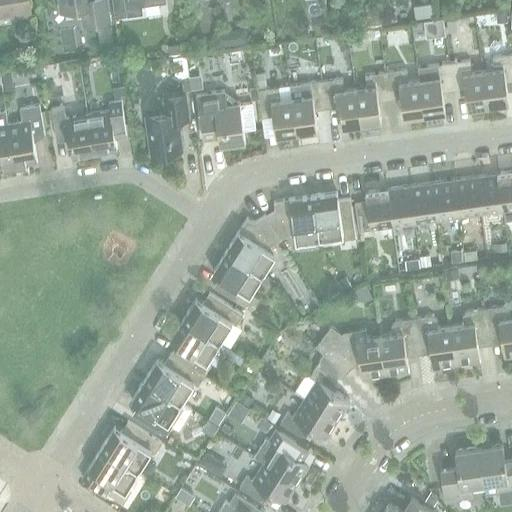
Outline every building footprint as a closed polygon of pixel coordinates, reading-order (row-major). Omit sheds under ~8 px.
[(31,14),(28,0),(0,0),(0,14),(14,12),(14,16),(31,14)] [(61,0),(63,10),(82,7),(84,24),(110,20),(106,0),(61,0)] [(112,0),(115,16),(143,12),(142,4),(166,0),(112,0)] [(483,69),(488,103),(509,100),(506,81),(511,80),(511,51),(493,54),(495,67),(483,69)] [(488,103),(483,69),(472,70),(470,58),(449,61),(453,88),(465,87),(467,106),(488,103)] [(442,90),(453,88),(449,61),(429,64),(431,76),(419,78),(424,112),(445,109),(442,90)] [(424,112),(419,78),(408,79),(406,67),(386,70),(390,97),(401,96),(404,115),(424,112)] [(379,99),(390,97),(386,70),(365,73),(367,85),(356,87),(361,121),(381,118),(379,99)] [(361,121),(356,87),(344,89),(343,76),(322,79),(326,107),(337,105),(340,124),(361,121)] [(322,79),(290,83),(292,96),(297,131),(318,128),(315,108),(326,107),(322,79)] [(297,131),(292,96),(281,98),(279,85),(258,88),(262,116),(273,114),(276,134),(297,131)] [(227,102),(225,88),(197,92),(203,137),(219,135),(220,143),(246,139),(244,127),(256,126),(252,100),(240,102),(240,100),(227,102)] [(152,153),(182,148),(177,119),(189,117),(186,92),(164,95),(166,111),(147,114),(152,153)] [(88,112),(94,151),(117,147),(114,126),(126,124),(121,98),(109,100),(110,109),(88,112)] [(8,121),(15,164),(38,160),(33,130),(44,128),(40,102),(20,105),(22,117),(18,120),(8,121)] [(94,151),(88,112),(66,116),(64,104),(51,106),(56,135),(68,133),(72,155),(94,151)] [(6,108),(0,108),(0,166),(15,164),(8,121),(6,108)] [(511,168),(498,171),(503,209),(505,219),(511,217),(511,168)] [(481,212),(503,209),(498,171),(476,174),(481,212)] [(459,215),(481,212),(476,174),(454,177),(459,215)] [(437,218),(459,215),(454,177),(432,180),(437,218)] [(415,221),(437,218),(432,180),(410,183),(415,221)] [(393,225),(415,221),(410,183),(388,186),(393,225)] [(359,230),(393,225),(388,186),(365,190),(366,198),(355,200),(359,230)] [(314,193),(320,236),(342,232),(343,238),(356,236),(351,196),(339,198),(337,190),(314,193)] [(296,239),(320,236),(314,193),(274,199),(275,207),(265,213),(281,237),(291,231),(296,239)] [(271,244),(281,237),(265,213),(254,219),(247,215),(226,249),(262,272),(275,252),(271,244)] [(464,250),(465,258),(478,256),(477,248),(464,250)] [(250,291),(262,272),(226,249),(213,269),(220,273),(214,284),(252,308),(259,297),(250,291)] [(183,316),(220,339),(232,320),(236,323),(244,312),(210,290),(203,300),(196,296),(183,316)] [(511,354),(511,297),(508,298),(503,303),(485,306),(490,342),(502,340),(504,356),(511,354)] [(478,344),(490,342),(485,306),(467,308),(463,314),(464,322),(451,324),(457,362),(480,359),(478,344)] [(457,362),(451,324),(438,325),(437,318),(432,313),(413,316),(419,352),(431,351),(433,366),(457,362)] [(207,359),(220,339),(183,316),(170,337),(177,341),(171,351),(205,373),(212,362),(207,359)] [(407,354),(419,352),(413,316),(395,319),(391,324),(392,332),(379,334),(385,373),(409,369),(407,354)] [(342,332),(331,324),(316,344),(323,353),(323,352),(341,370),(343,373),(355,363),(360,362),(362,376),(385,373),(379,334),(367,336),(366,327),(343,330),(342,332)] [(181,400),(193,381),(198,384),(205,373),(171,351),(164,361),(158,357),(145,377),(181,400)] [(350,398),(331,386),(341,370),(323,352),(323,353),(310,374),(304,376),(295,391),(305,397),(305,396),(338,417),(350,398)] [(179,426),(192,407),(181,400),(145,377),(132,397),(139,402),(132,412),(166,434),(174,422),(179,426)] [(305,396),(305,397),(294,414),(287,410),(280,421),(301,434),(307,423),(326,435),(338,417),(305,396)] [(102,445),(138,468),(151,449),(155,451),(162,440),(128,418),(122,429),(115,424),(102,445)] [(266,435),(254,454),(264,460),(297,481),(309,462),(303,459),(310,449),(276,427),(270,438),(266,435)] [(511,488),(511,456),(505,457),(503,442),(479,445),(484,481),(497,479),(499,490),(511,488)] [(124,501),(131,490),(126,487),(138,468),(102,445),(82,475),(124,501)] [(471,483),(484,481),(479,445),(455,449),(457,464),(441,467),(445,498),(473,494),(471,483)] [(285,499),(297,481),(264,460),(253,478),(247,474),(240,485),(260,498),(266,488),(285,499)] [(217,511),(250,511),(256,504),(235,492),(228,503),(225,500),(217,511)] [(382,511),(438,511),(439,511),(412,495),(403,509),(390,501),(382,511)]
